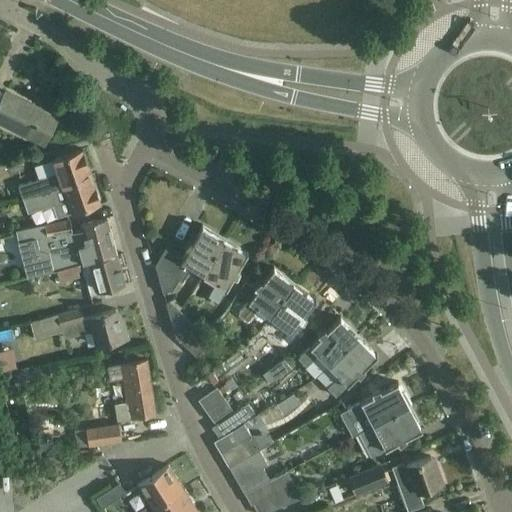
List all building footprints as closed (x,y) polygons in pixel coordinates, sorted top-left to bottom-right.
[(4,91),(0,100),(0,122),(28,137),(30,134),(45,141),(57,117),(4,91)] [(22,198),(23,198),(34,197),(90,177),(86,168),(88,167),(82,152),(81,150),(52,160),(52,161),(57,174),(46,178),(18,187),(22,198)] [(34,197),(23,198),(23,199),(27,212),(53,204),(57,218),(101,204),(100,203),(100,201),(94,186),(93,186),(90,177),(34,197)] [(56,270),(79,264),(81,263),(116,255),(106,218),(79,224),(81,230),(71,232),(69,220),(18,230),(26,276),(24,276),(24,277),(56,270)] [(190,267),(202,275),(224,238),(201,225),(191,241),(189,240),(184,247),(187,250),(181,258),(164,248),(154,265),(162,293),(171,290),(178,279),(182,281),(190,267)] [(224,238),(202,275),(216,283),(207,296),(218,303),(233,277),(236,279),(239,270),(237,269),(247,252),(224,238)] [(124,285),(116,255),(81,263),(89,294),(98,292),(124,285)] [(79,264),(56,270),(59,281),(79,276),(78,271),(81,270),(79,264)] [(256,308),(268,318),(294,283),(273,267),(261,282),(260,281),(253,287),(256,290),(237,315),(246,321),(256,308)] [(294,283),(268,318),(280,326),(270,339),(280,346),(299,322),(301,324),(306,316),(304,314),(316,299),(294,283)] [(177,309),(169,301),(165,302),(170,318),(177,309)] [(92,330),(97,346),(124,338),(116,310),(83,319),(79,307),(28,322),(33,339),(61,331),(63,338),(92,330)] [(194,325),(177,309),(170,318),(176,337),(179,340),(180,340),(194,325)] [(317,354),(328,365),(358,336),(339,317),(326,330),(324,328),(317,334),(319,337),(298,358),(305,365),(317,354)] [(194,325),(180,340),(179,340),(188,349),(203,334),(194,325)] [(213,343),(203,334),(188,349),(198,359),(213,343)] [(358,336),(328,365),(316,377),(335,396),(357,375),(359,377),(365,370),(363,368),(377,355),(358,336)] [(247,368),(260,356),(252,347),(239,358),(247,368)] [(114,404),(117,419),(155,413),(146,359),(107,366),(110,380),(122,377),(127,402),(114,404)] [(283,359),(268,370),(275,379),(291,368),(283,359)] [(40,368),(14,374),(17,387),(43,382),(40,368)] [(366,428),(371,425),(410,405),(398,381),(381,390),(380,388),(371,391),(372,395),(346,408),(351,418),(359,414),(366,428)] [(198,400),(206,411),(222,399),(214,388),(198,400)] [(222,399),(206,411),(213,421),(229,410),(222,399)] [(410,405),(371,425),(378,438),(364,445),(370,456),(397,442),(398,445),(406,440),(405,438),(422,429),(410,405)] [(74,430),(76,447),(121,440),(118,423),(74,430)] [(214,441),(229,467),(259,450),(250,435),(238,442),(232,431),(214,441)] [(243,493),(244,493),(269,479),(262,467),(267,464),(259,450),(229,467),(243,493)] [(429,457),(404,466),(403,462),(391,466),(407,511),(424,505),(419,492),(443,483),(437,468),(434,469),(429,457)] [(136,485),(152,511),(162,504),(160,501),(169,496),(170,498),(183,489),(168,465),(136,485)] [(386,484),(380,467),(354,478),(360,494),(386,484)] [(269,479),(244,493),(250,504),(274,491),(281,506),(299,498),(290,482),(284,472),(270,480),(269,479)] [(119,483),(118,483),(95,498),(102,508),(125,493),(119,483)] [(162,504),(152,511),(197,511),(183,489),(170,498),(169,496),(160,501),(162,504)]
